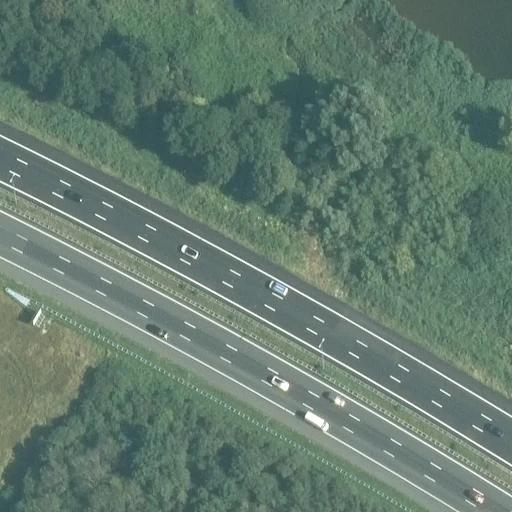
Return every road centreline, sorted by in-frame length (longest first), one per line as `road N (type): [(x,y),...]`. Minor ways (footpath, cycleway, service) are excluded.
road 1 (motorway): [(511,440),(0,159)]
road 2 (motorway): [(0,235),(496,511)]
